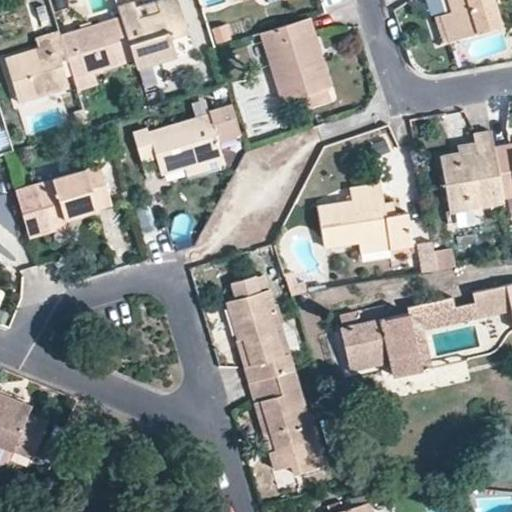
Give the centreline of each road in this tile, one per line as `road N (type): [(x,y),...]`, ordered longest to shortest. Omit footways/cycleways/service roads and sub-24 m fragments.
road 1 (residential): [(18,355),(41,309),(137,279),(163,280),(179,296),(220,442)]
road 2 (residential): [(18,355),(220,442)]
road 3 (residential): [(370,0),(392,69),(413,90),(511,79)]
